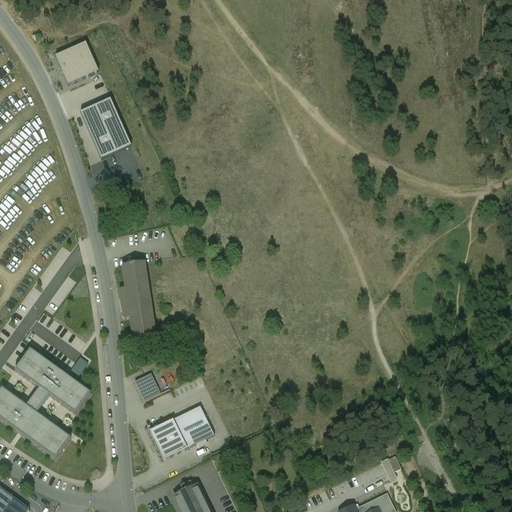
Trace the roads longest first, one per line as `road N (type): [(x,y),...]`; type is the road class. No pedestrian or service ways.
road 1 (unclassified): [(126,502),(115,353),(94,233),(52,103),(0,15)]
road 2 (unclassified): [(126,502),(48,492),(0,458)]
